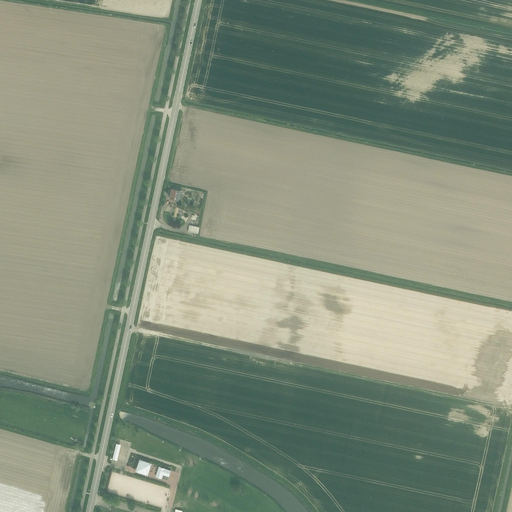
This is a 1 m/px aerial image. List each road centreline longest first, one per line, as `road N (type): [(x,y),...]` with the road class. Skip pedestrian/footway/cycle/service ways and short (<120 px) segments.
road 1 (secondary): [(89,511),(198,0)]
road 2 (track): [(128,328),(511,408)]
road 3 (track): [(176,104),(511,176)]
road 4 (track): [(511,303),(198,238)]
road 5 (track): [(315,511),(281,479),(214,438),(121,403),(138,329)]
road 6 (track): [(363,0),(511,31)]
